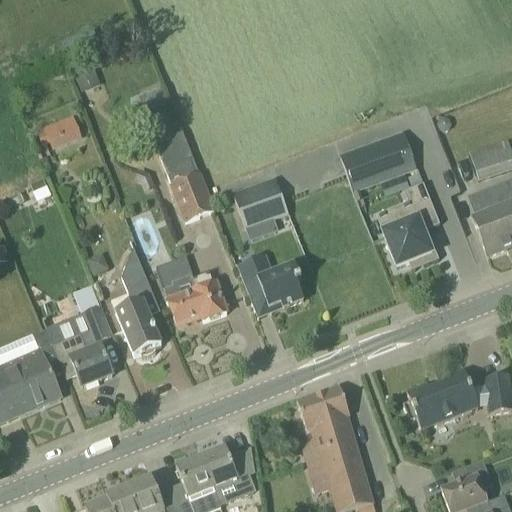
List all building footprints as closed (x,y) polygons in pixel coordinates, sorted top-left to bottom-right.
[(88,67),(68,76),(76,95),(96,87),(88,67)] [(162,89),(139,98),(145,116),(169,107),(162,89)] [(73,119),(36,134),(42,148),(50,145),(79,134),(73,119)] [(439,124),(436,129),(438,133),(443,136),(448,134),(451,128),(449,124),(444,122),(439,124)] [(352,195),(416,172),(404,139),(340,161),(352,195)] [(469,156),(478,185),(511,174),(511,156),(508,144),(469,156)] [(213,216),(204,191),(195,168),(193,163),(177,169),(180,175),(167,180),(185,227),(213,216)] [(276,184),(233,200),(245,234),(288,219),(276,184)] [(439,229),(423,188),(405,195),(412,211),(393,219),(398,231),(383,237),(397,272),(421,263),(424,270),(439,264),(428,238),(425,240),(423,235),(439,229)] [(33,196),(35,201),(37,206),(51,200),(49,196),(46,190),(33,196)] [(511,204),(471,221),(487,261),(511,251),(511,204)] [(102,258),(86,265),(92,280),(109,273),(102,258)] [(303,305),(296,288),(301,286),(295,270),(272,279),(265,260),(237,271),(249,301),(255,318),(268,313),(281,308),(283,313),(303,305)] [(115,317),(126,343),(134,361),(140,359),(141,362),(143,362),(145,362),(147,362),(149,362),(149,361),(151,361),(153,359),(154,358),(156,356),(154,353),(161,350),(153,331),(140,298),(150,294),(138,264),(127,269),(122,282),(129,299),(111,306),(116,317),(115,317)] [(226,318),(216,288),(214,289),(210,277),(194,283),(197,294),(168,304),(176,329),(201,320),(203,326),(226,318)] [(112,380),(100,350),(99,350),(98,347),(113,341),(100,311),(80,320),(88,339),(81,342),(80,339),(53,350),(52,350),(66,385),(77,380),(81,392),(112,380)] [(46,334),(32,340),(38,354),(40,353),(41,355),(52,350),(53,350),(46,334)] [(44,364),(41,355),(40,353),(38,354),(1,370),(0,368),(0,403),(9,425),(60,402),(44,364)] [(478,413),(470,393),(464,376),(406,398),(410,408),(403,411),(409,428),(417,425),(421,435),(478,413)] [(484,383),(485,390),(489,419),(511,415),(511,407),(508,380),(484,383)] [(339,392),(296,406),(306,435),(312,433),(314,440),(299,444),(310,479),(321,476),(320,473),(323,472),(334,511),(361,511),(372,509),(346,422),(348,421),(339,392)] [(0,428),(9,425),(0,403),(0,428)] [(249,455),(229,463),(225,453),(201,463),(219,510),(254,496),(247,480),(253,478),(249,455)] [(220,511),(219,510),(201,463),(176,473),(191,511),(220,511)] [(457,474),(462,486),(441,494),(447,511),(471,511),(486,506),(482,494),(492,490),(489,482),(482,464),(457,474)] [(162,511),(157,497),(151,483),(128,492),(136,511),(162,511)] [(136,511),(128,492),(106,500),(106,501),(107,504),(108,504),(110,511),(136,511)] [(508,511),(504,499),(497,502),(486,506),(471,511),(508,511)]
